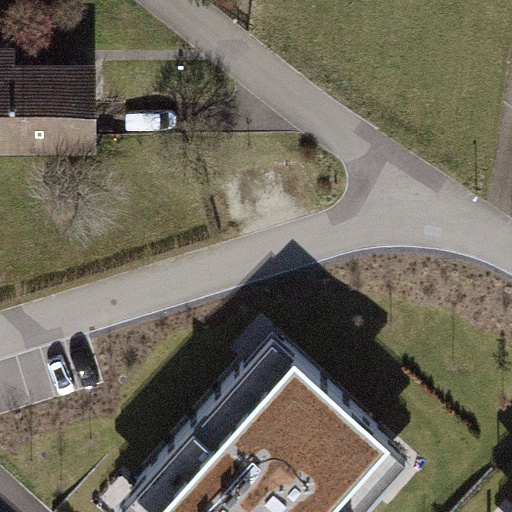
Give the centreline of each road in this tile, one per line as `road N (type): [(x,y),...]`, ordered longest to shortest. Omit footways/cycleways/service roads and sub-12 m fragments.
road 1 (residential): [(0,335),(432,200)]
road 2 (residential): [(432,200),(163,0)]
